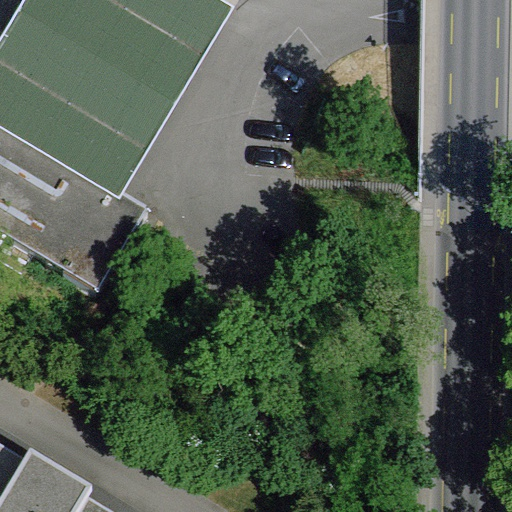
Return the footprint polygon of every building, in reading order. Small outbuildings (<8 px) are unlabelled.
[(0,149),(55,183),(65,168),(120,201),(233,5),(225,0),(34,0),(0,56),(0,149)] [(0,149),(0,238),(99,298),(122,260),(148,217),(120,201),(65,168),(55,183),(0,149)] [(0,510),(27,466),(0,448),(0,510)] [(92,495),(32,458),(27,466),(0,510),(0,511),(82,511),(89,501),(92,495)] [(107,511),(89,501),(82,511),(107,511)]
